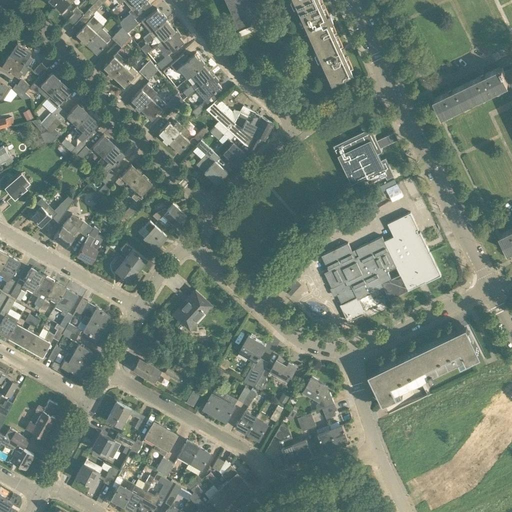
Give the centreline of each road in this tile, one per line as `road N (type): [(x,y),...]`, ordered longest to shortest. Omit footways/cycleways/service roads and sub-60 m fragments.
road 1 (residential): [(215,214),(50,38),(2,0)]
road 2 (residential): [(490,287),(391,81)]
road 3 (residential): [(267,486),(253,458),(110,372)]
road 4 (residential): [(191,240),(290,337),(346,353)]
road 5 (residential): [(298,130),(235,75),(174,0)]
road 6 (residential): [(346,353),(490,287)]
road 7 (residential): [(138,308),(0,231)]
